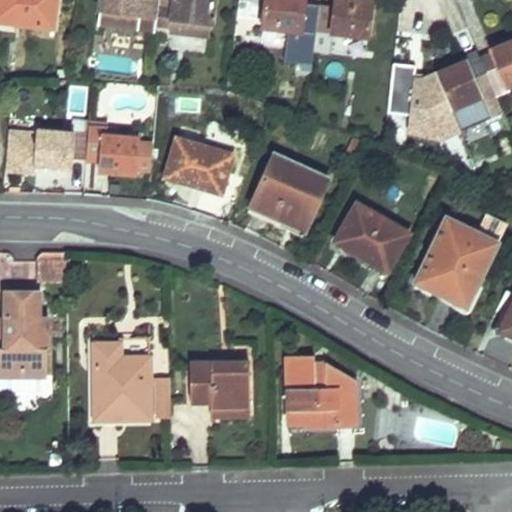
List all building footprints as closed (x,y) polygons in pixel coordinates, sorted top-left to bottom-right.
[(56,0),(0,0),(0,17),(53,25),(56,0)] [(157,2),(157,0),(102,0),(102,10),(98,10),(97,19),(154,26),(157,2)] [(157,0),(157,2),(173,5),(171,15),(209,19),(211,0),(157,0)] [(263,0),(261,22),(300,27),(298,45),(314,47),(316,27),(319,1),(309,0),(263,0)] [(348,0),(348,5),(319,1),(316,27),(367,34),(370,0),(348,0)] [(498,65),(486,69),(497,94),(509,89),(506,83),(511,80),(511,38),(505,41),(507,47),(493,52),(498,65)] [(481,56),(486,69),(498,65),(493,52),(481,56)] [(481,56),(465,62),(471,75),(486,69),(481,56)] [(471,75),(468,69),(465,62),(454,68),(452,63),(436,70),(453,105),(479,94),(488,113),(502,107),(497,94),(486,69),(471,75)] [(9,127),(5,167),(34,171),(35,163),(58,165),(59,155),(86,157),(89,130),(91,112),(72,111),(70,130),(38,127),(38,131),(9,127)] [(89,130),(86,157),(108,158),(108,168),(133,170),(136,134),(89,130)] [(220,189),(225,171),(231,153),(177,136),(166,173),(220,189)] [(361,144),(351,140),(344,156),(353,161),(361,144)] [(281,217),(292,221),(303,226),(325,177),(274,154),(251,205),(281,217)] [(358,259),(371,265),(384,271),(408,232),(355,202),(334,238),(361,254),(358,259)] [(502,224),(482,214),(473,232),(446,219),(417,278),(463,302),(502,224)] [(63,280),(63,252),(37,252),(38,280),(63,280)] [(36,291),(20,292),(4,292),(5,341),(0,340),(0,372),(44,372),(44,317),(36,317),(36,291)] [(511,303),(499,329),(511,334),(511,303)] [(148,343),(120,343),(93,343),(93,416),(148,416),(148,343)] [(352,379),(338,369),(323,361),(324,366),(313,366),(313,356),(284,356),(285,423),(303,423),(304,428),(334,427),(334,418),(352,416),(352,379)] [(189,400),(201,400),(212,400),(212,405),(248,405),(249,361),(190,360),(189,400)] [(44,372),(0,372),(0,383),(44,384),(44,372)] [(168,376),(153,376),(153,416),(168,416),(168,376)] [(211,414),(248,415),(248,405),(212,405),(211,414)]
